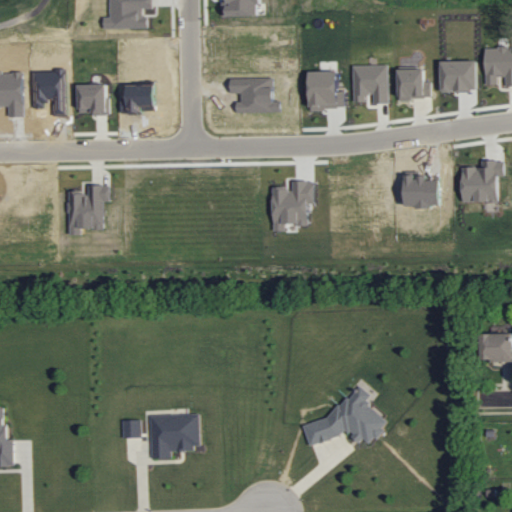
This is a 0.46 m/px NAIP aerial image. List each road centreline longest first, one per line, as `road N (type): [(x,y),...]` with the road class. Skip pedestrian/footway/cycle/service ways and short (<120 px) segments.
road 1 (residential): [(511,120),(346,143),(0,150)]
road 2 (residential): [(190,0),(193,146)]
